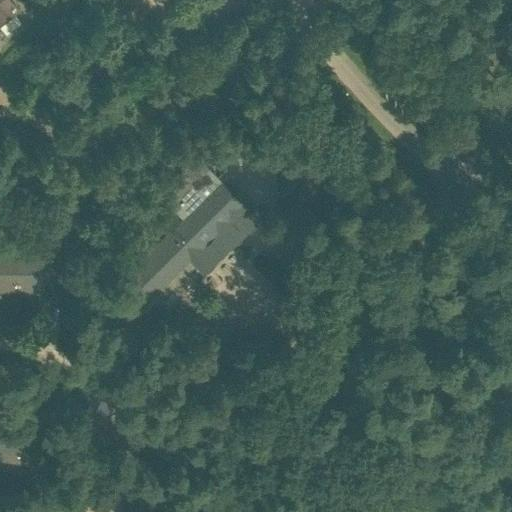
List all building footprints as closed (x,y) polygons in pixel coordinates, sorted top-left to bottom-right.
[(0,0),(0,25),(20,10),(12,0),(0,0)] [(295,166),(294,189),(299,199),(298,208),(319,209),(320,201),(324,193),(325,168),(295,166)] [(106,280),(127,305),(183,258),(195,273),(211,260),(198,246),(213,233),(226,248),(253,224),(207,170),(193,182),(183,170),(167,183),(173,189),(162,197),(179,218),(106,280)] [(0,290),(18,291),(19,253),(0,252),(0,290)] [(19,253),(18,291),(46,291),(47,253),(19,253)] [(85,399),(92,422),(112,415),(104,393),(85,399)] [(0,453),(5,454),(4,459),(14,461),(19,461),(24,427),(0,423),(0,453)]
